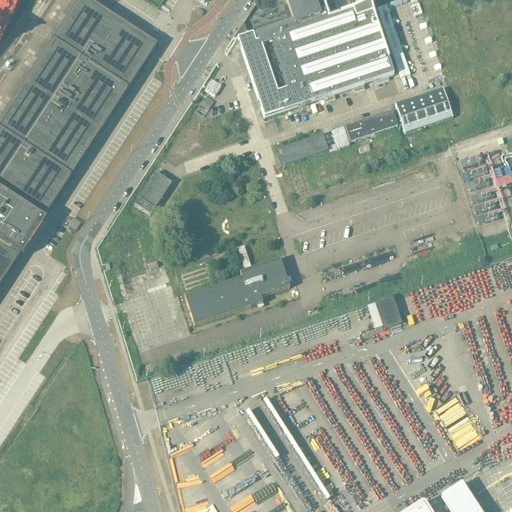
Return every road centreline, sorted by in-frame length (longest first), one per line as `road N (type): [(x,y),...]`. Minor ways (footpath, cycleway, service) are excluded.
road 1 (unclassified): [(152,511),(78,253),(241,0)]
road 2 (unknown): [(226,511),(167,391),(325,331)]
road 3 (unknown): [(338,358),(420,490)]
